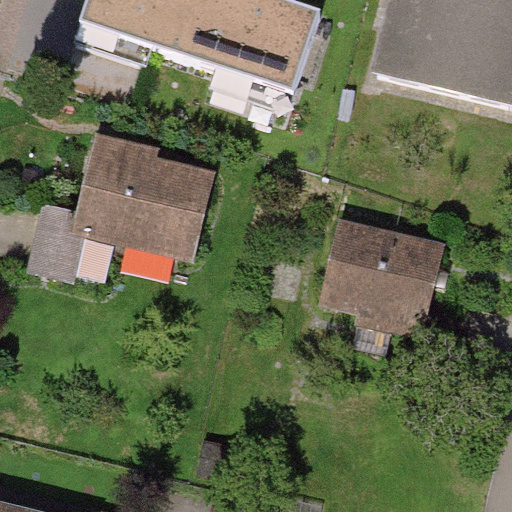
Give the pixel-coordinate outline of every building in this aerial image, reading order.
[(257,0),(100,0),(88,41),(299,108),(326,22),(257,0)] [(511,0),(385,0),(362,97),(509,132),(511,121),(511,0)] [(211,188),(93,155),(73,224),(68,244),(76,246),(186,277),(211,188)] [(68,244),(73,224),(41,217),(24,292),(64,301),(76,246),(68,244)] [(438,256),(334,229),(310,319),(414,346),(438,256)]
